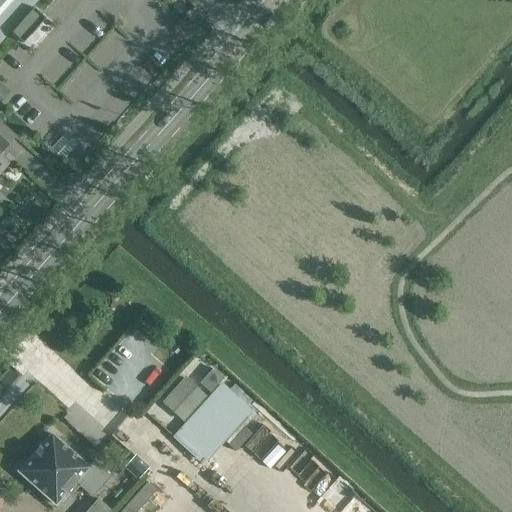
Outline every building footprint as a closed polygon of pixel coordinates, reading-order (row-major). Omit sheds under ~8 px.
[(41,0),(0,0),(0,67),(46,16),(36,7),(41,0)] [(186,19),(168,35),(184,52),(202,36),(186,19)] [(0,173),(8,165),(0,158),(0,155),(16,138),(0,123),(0,173)] [(215,370),(208,377),(217,385),(224,378),(215,370)] [(184,420),(205,396),(185,378),(163,402),(184,420)] [(91,468),(53,434),(41,449),(40,448),(32,457),(33,458),(20,472),(57,505),(91,468)] [(127,465),(139,477),(147,468),(135,456),(127,465)] [(137,511),(157,490),(148,482),(121,511),(137,511)] [(108,511),(110,510),(98,499),(86,511),(108,511)]
